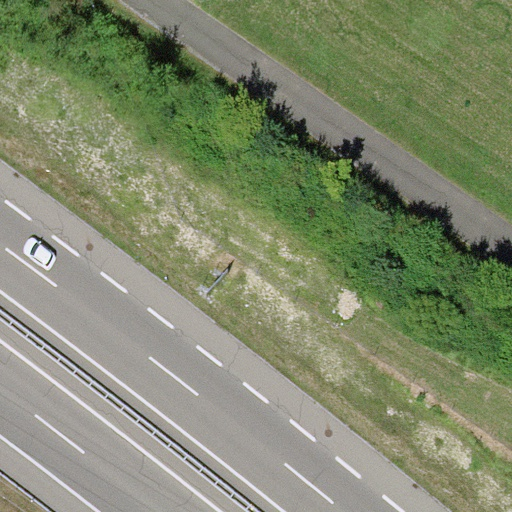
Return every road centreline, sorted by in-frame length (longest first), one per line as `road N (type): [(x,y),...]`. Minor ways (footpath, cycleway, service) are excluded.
road 1 (motorway): [(349,511),(0,240)]
road 2 (track): [(511,248),(147,0)]
road 3 (motorway): [(0,390),(158,511)]
